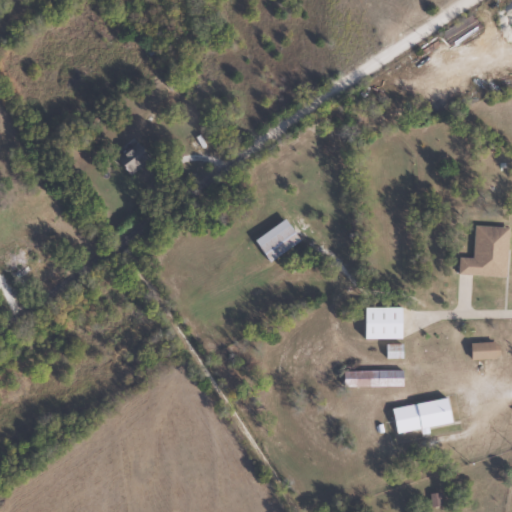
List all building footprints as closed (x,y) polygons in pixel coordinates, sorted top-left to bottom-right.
[(450,50),(481,30),(471,14),(440,35),(450,50)] [(114,157),(124,176),(147,162),(136,144),(114,157)] [(251,241),(267,263),(298,242),(282,220),(251,241)] [(456,259),(455,276),(504,278),(506,228),(471,226),(469,259),(456,259)] [(359,340),(397,340),(397,308),(359,308),(359,340)] [(496,343),(466,343),(466,360),(496,360),(496,343)] [(339,371),(339,388),(400,388),(400,371),(339,371)] [(447,425),(443,399),(388,409),(392,434),(447,425)]
